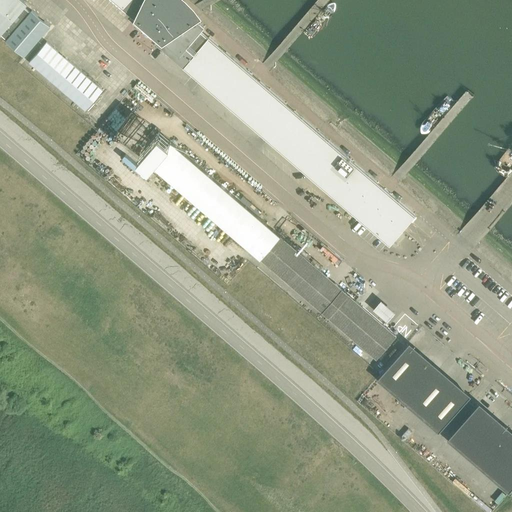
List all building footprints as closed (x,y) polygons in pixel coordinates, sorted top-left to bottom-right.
[(0,0),(0,35),(1,35),(7,40),(6,41),(24,57),(50,26),(32,10),(30,12),(24,7),(27,4),(22,0),(0,0)] [(173,0),(113,0),(158,39),(155,42),(183,67),(376,233),(389,245),(390,244),(401,231),(415,215),(402,203),(209,37),(208,38),(200,31),(204,27),(173,0)] [(39,51),(29,62),(86,110),(103,90),(67,59),(46,42),(39,51)] [(171,141),(151,164),(261,258),(377,358),(396,335),(280,235),(171,141)] [(396,313),(381,300),(373,309),(387,322),(396,313)] [(380,376),(396,390),(422,357),(407,344),(380,376)] [(396,390),(410,402),(438,371),(422,357),(396,390)] [(410,402),(426,415),(453,384),(438,371),(410,402)] [(453,384),(426,415),(441,429),(468,397),(453,384)] [(450,436),(466,450),(493,419),(477,405),(450,436)] [(466,450),(480,463),(508,431),(493,419),(466,450)] [(480,463),(495,476),(511,456),(511,434),(508,431),(480,463)] [(511,456),(495,476),(511,489),(511,488),(511,456)]
